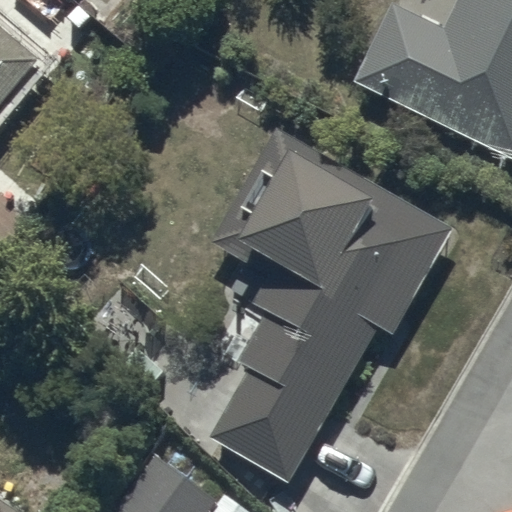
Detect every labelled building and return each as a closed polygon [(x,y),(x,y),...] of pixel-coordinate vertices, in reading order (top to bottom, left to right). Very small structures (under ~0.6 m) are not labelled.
[(392,0),(354,78),(511,155),(511,0),(457,0),(445,26),(392,0)] [(0,19),(0,105),(43,56),(0,19)] [(275,126),(212,238),(270,273),(253,302),(266,309),(238,359),(250,366),(211,435),(292,481),(379,326),(394,334),(455,226),(275,126)] [(155,452),(111,507),(117,511),(250,511),(192,464),(183,475),(155,452)] [(0,511),(21,511),(0,497),(0,511)]
